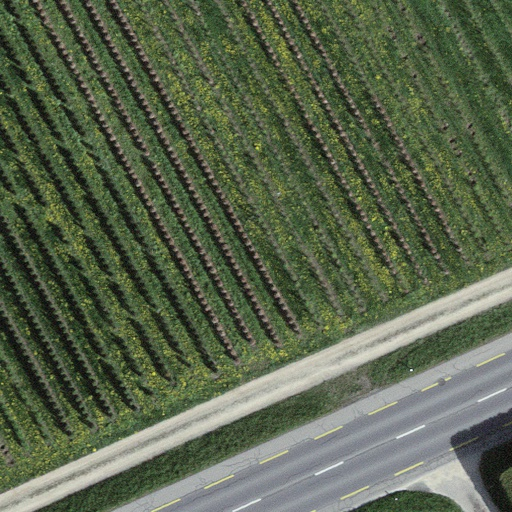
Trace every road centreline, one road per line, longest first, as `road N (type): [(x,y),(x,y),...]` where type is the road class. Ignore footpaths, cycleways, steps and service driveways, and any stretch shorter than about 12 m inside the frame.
road 1 (track): [(511,288),(13,511)]
road 2 (primary): [(226,511),(511,384)]
